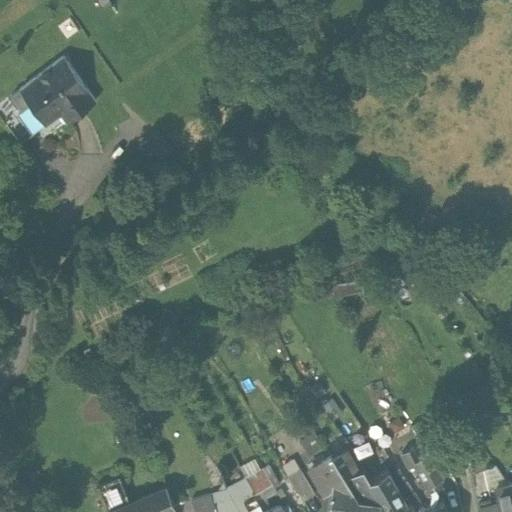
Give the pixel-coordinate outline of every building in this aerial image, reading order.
[(95,98),(63,54),(18,86),(19,87),(10,93),(20,107),(29,101),(44,122),(59,110),(66,119),(95,98)] [(360,290),(358,277),(320,283),(328,295),(360,290)] [(167,307),(149,314),(154,326),(172,319),(167,307)] [(311,386),(318,396),(324,391),(317,381),(311,386)] [(185,386),(172,392),(177,403),(190,397),(185,386)] [(331,397),(322,403),(332,417),(341,410),(331,397)] [(403,424),(397,414),(387,420),(394,430),(403,424)] [(411,422),(428,450),(441,472),(454,464),(425,414),(411,422)] [(298,438),(314,462),(329,451),(323,443),(313,428),(298,438)] [(342,450),(334,437),(323,443),(329,451),(345,476),(357,469),(344,448),(342,450)] [(410,468),(414,466),(411,459),(417,456),(411,445),(402,451),(401,450),(400,451),(407,465),(408,464),(410,468)] [(428,450),(417,456),(411,459),(414,466),(425,485),(437,477),(442,474),(441,472),(428,450)] [(375,511),(377,499),(358,497),(345,476),(329,451),(314,462),(308,465),(322,489),(328,486),(330,486),(327,511),(375,511)] [(313,492),(292,456),(281,463),(302,499),(313,492)] [(237,465),(243,475),(257,468),(251,457),(237,465)] [(478,511),(511,511),(511,482),(508,483),(495,462),(484,469),(489,487),(493,486),(496,499),(477,503),(478,511)] [(249,511),(267,508),(264,496),(274,491),(259,466),(257,468),(243,475),(224,485),(225,488),(230,497),(239,511),(249,511)] [(358,497),(377,499),(405,502),(387,468),(369,478),(362,466),(357,469),(345,476),(358,497)] [(118,475),(95,484),(106,511),(160,511),(173,506),(165,486),(129,501),(118,475)] [(437,477),(425,485),(423,486),(426,492),(430,490),(427,503),(433,502),(436,489),(441,485),(442,487),(443,486),(437,477)] [(210,492),(214,511),(239,511),(230,497),(225,488),(210,492)] [(190,497),(193,511),(214,511),(210,492),(190,497)] [(409,511),(411,503),(405,502),(377,499),(375,511),(409,511)] [(418,505),(417,511),(445,511),(442,500),(433,502),(427,503),(418,505)]
